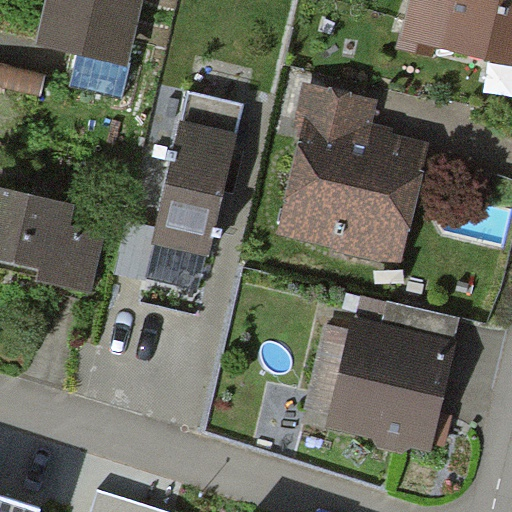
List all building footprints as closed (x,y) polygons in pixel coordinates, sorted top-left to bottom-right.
[(80,55),(72,86),(122,97),(145,0),(46,0),(36,44),(80,55)] [(511,0),(410,0),(400,44),(511,70),(511,0)] [(0,62),(0,86),(40,95),(45,72),(0,62)] [(189,94),(154,247),(208,259),(238,133),(244,106),(189,94)] [(305,99),(274,248),(393,273),(418,153),(365,142),(371,113),(305,99)] [(0,191),(0,257),(41,266),(38,281),(90,292),(102,234),(69,226),(74,207),(38,199),(0,191)] [(351,331),(328,436),(425,457),(448,352),(351,331)] [(163,511),(99,492),(92,511),(163,511)] [(0,511),(32,511),(33,509),(0,498),(0,511)]
